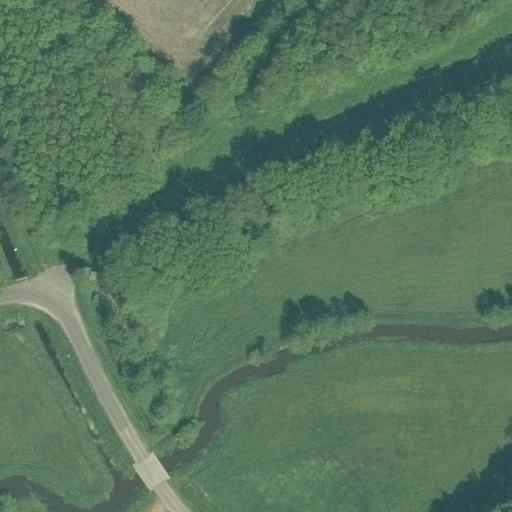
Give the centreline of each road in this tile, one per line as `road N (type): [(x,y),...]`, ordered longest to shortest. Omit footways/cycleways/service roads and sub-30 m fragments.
road 1 (unclassified): [(181,511),(141,460),(47,287)]
road 2 (track): [(47,287),(0,165)]
